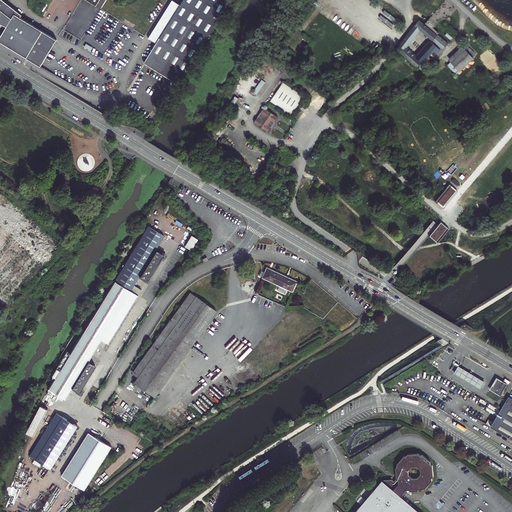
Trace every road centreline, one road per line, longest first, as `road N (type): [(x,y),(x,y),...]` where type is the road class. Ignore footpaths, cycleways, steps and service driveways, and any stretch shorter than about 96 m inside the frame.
road 1 (tertiary): [(511,467),(416,407),(373,403),(234,487),(214,511)]
road 2 (secondary): [(262,220),(0,63)]
road 3 (track): [(0,107),(22,107),(110,161),(109,175),(79,216),(63,222),(34,174),(0,157)]
road 4 (secondary): [(511,369),(262,220)]
road 5 (unclassified): [(243,249),(174,289),(97,407)]
road 6 (unclassified): [(243,249),(303,265),(364,313)]
